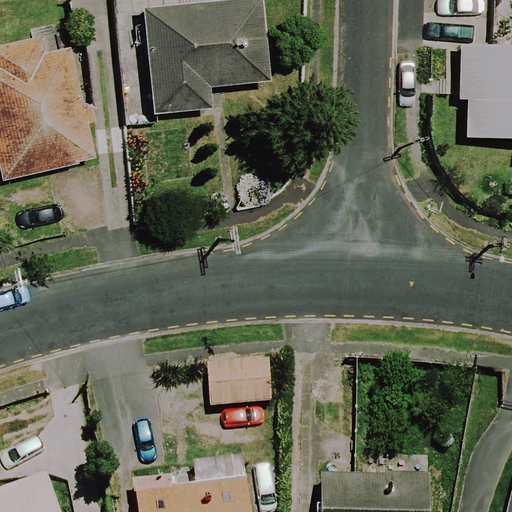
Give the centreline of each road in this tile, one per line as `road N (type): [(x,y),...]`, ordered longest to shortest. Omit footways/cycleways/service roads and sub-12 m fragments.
road 1 (residential): [(0,326),(181,290),(356,280)]
road 2 (residential): [(356,280),(366,0)]
road 3 (residential): [(356,280),(511,297)]
